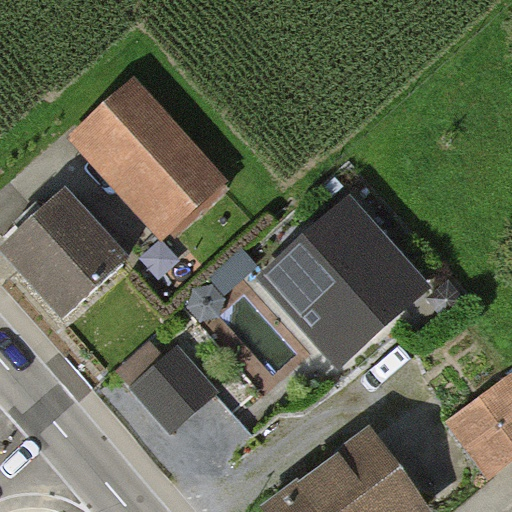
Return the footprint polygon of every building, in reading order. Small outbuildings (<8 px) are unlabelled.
[(148,85),(82,143),(174,246),(239,188),(148,85)] [(76,192),(18,248),(84,316),(142,261),(76,192)] [(428,310),(353,219),(264,292),(339,383),(428,310)] [(180,361),(132,401),(168,445),(216,406),(180,361)] [(511,474),(511,387),(461,422),(502,482),(511,474)] [(428,511),(382,444),(281,511),(428,511)]
